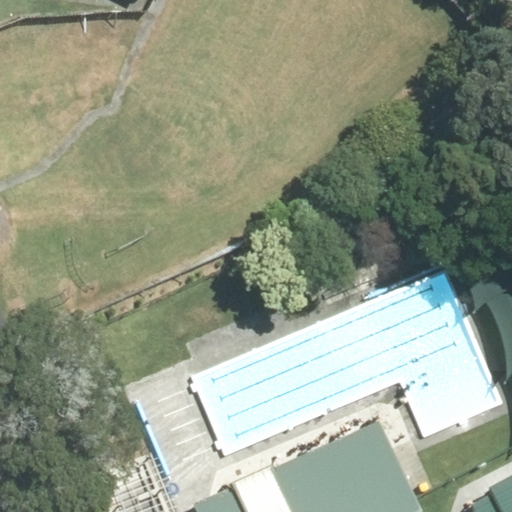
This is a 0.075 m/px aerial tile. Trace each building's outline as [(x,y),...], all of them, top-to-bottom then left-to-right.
[(186,377),(221,461),(396,388),(418,440),(499,406),(442,270),(186,377)] [(155,310),(175,350),(248,315),(228,275),(155,310)] [(0,288),(0,397),(39,381),(0,288)] [(370,427),(194,511),(365,511),(403,494),(370,427)] [(511,511),(511,451),(480,467),(501,511),(511,511)] [(78,511),(66,484),(2,511),(78,511)]
